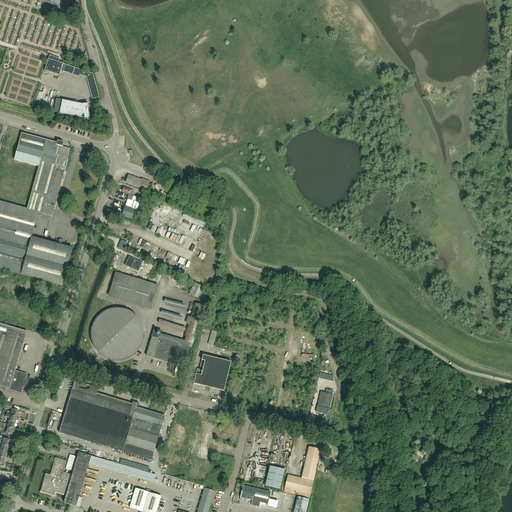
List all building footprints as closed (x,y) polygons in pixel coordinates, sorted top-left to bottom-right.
[(44,71),(59,76),(63,64),(48,59),(44,71)] [(75,68),(72,75),(79,77),(79,75),(86,77),(92,100),(99,98),(93,74),(75,68)] [(83,105),(62,100),(59,114),(84,118),(84,120),(89,119),(88,106),(88,104),(83,104),(83,105)] [(55,205),(70,149),(59,146),(59,145),(57,143),(22,133),(14,160),(39,166),(27,209),(0,201),(0,268),(21,275),(21,274),(62,286),(72,248),(31,237),(37,215),(41,216),(42,213),(52,216),(55,205)] [(129,175),(126,183),(146,191),(150,182),(142,179),(142,180),(129,175)] [(133,191),(124,187),(122,192),(129,195),(128,197),(126,196),(125,199),(128,199),(125,207),(125,206),(122,216),(132,219),(135,212),(139,203),(132,201),(133,196),(131,195),(133,191)] [(155,203),(145,230),(160,236),(170,208),(155,203)] [(200,242),(207,224),(173,211),(166,229),(200,242)] [(206,261),(215,236),(204,232),(191,266),(214,275),(218,265),(206,261)] [(138,271),(142,263),(129,257),(126,265),(138,271)] [(110,292),(152,305),(158,285),(116,273),(110,292)] [(203,287),(194,283),(189,294),(198,299),(203,287)] [(131,313),(128,312),(125,310),(122,310),(118,309),(116,310),(115,310),(112,310),(109,311),(106,312),(104,314),(101,316),(99,318),(97,320),(95,323),(94,326),(93,329),(93,332),(93,335),(93,338),(94,341),(95,344),(96,347),(98,350),(100,352),(102,354),(105,356),(107,357),(110,358),(113,359),(117,359),(120,359),(123,359),(126,358),(129,357),(131,355),(134,353),(136,351),(138,349),(140,346),(141,343),(142,340),(142,337),(143,334),(142,331),(142,328),(141,325),(139,322),(138,319),(135,317),(133,315),(131,313)] [(185,333),(186,329),(158,321),(157,326),(161,327),(160,330),(165,331),(166,328),(185,333)] [(0,323),(0,386),(20,392),(22,387),(25,388),(28,382),(25,379),(27,374),(15,371),(27,332),(0,323)] [(189,347),(152,336),(146,356),(183,367),(189,347)] [(203,355),(199,369),(197,369),(196,374),(193,384),(224,391),(231,362),(203,355)] [(98,388),(75,381),(59,433),(122,452),(123,451),(151,460),(165,416),(137,408),(138,404),(133,402),(132,405),(97,394),(98,388)] [(328,415),(332,395),(321,392),(316,412),(328,415)] [(4,410),(3,413),(19,418),(20,415),(18,414),(19,411),(12,409),(11,412),(7,411),(4,410)] [(19,418),(3,413),(2,416),(8,418),(7,421),(15,423),(16,420),(18,421),(19,418)] [(195,459),(207,462),(215,426),(178,418),(169,460),(181,462),(188,431),(197,433),(197,436),(200,436),(195,459)] [(15,423),(7,421),(9,421),(8,424),(0,422),(0,425),(14,429),(15,423)] [(14,429),(0,425),(0,428),(6,430),(5,433),(12,435),(14,429)] [(2,438),(0,443),(0,444),(2,445),(8,447),(10,440),(2,438)] [(1,451),(7,453),(7,452),(8,453),(9,450),(8,449),(8,447),(2,445),(0,444),(0,446),(2,447),(1,451)] [(284,492),(309,498),(321,450),(309,447),(301,478),(288,475),(284,492)] [(45,473),(40,492),(55,497),(56,493),(63,495),(63,494),(66,495),(64,502),(70,504),(75,506),(76,506),(88,464),(153,483),(155,475),(85,454),(86,451),(79,449),(78,452),(72,475),(67,473),(68,471),(71,472),(76,457),(70,455),(66,469),(67,469),(66,473),(63,472),(65,465),(66,461),(55,458),(54,462),(50,475),(45,473)] [(270,466),(265,486),(280,489),(284,470),(270,466)] [(243,486),(240,498),(268,504),(267,506),(276,508),(278,501),(269,499),(270,492),(243,486)] [(135,488),(129,508),(142,511),(156,511),(161,496),(135,488)] [(208,511),(214,491),(204,488),(197,511),(208,511)] [(297,497),(293,511),(305,511),(309,499),(297,497)]
